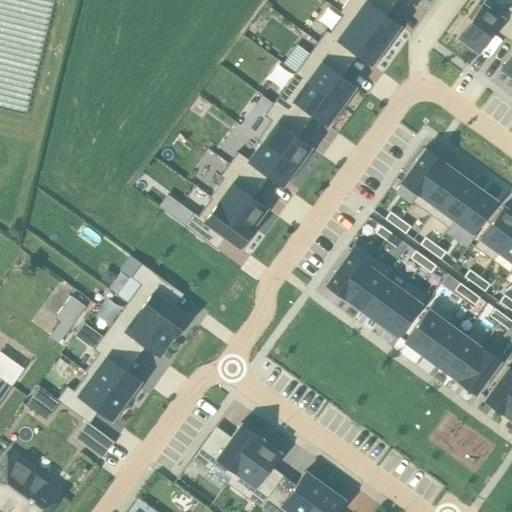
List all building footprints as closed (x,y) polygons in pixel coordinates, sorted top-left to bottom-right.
[(344,15),(387,46),(398,32),(395,30),(399,25),(376,8),(381,0),(347,0),(339,12),(342,15),(342,14),(344,15)] [(505,37),(511,27),(511,7),(509,6),(505,11),(490,0),(484,0),(480,6),(477,4),(468,16),(471,18),(457,37),(461,40),(459,42),(471,51),(473,49),(477,52),(494,29),(505,37)] [(317,42),(339,58),(347,47),(370,64),(374,59),(377,61),(387,46),(344,15),(342,14),(342,15),(329,32),(326,30),(317,42)] [(511,27),(505,37),(511,42),(511,51),(500,68),(511,77),(511,27)] [(295,72),(343,107),(354,93),(351,91),(355,86),(332,69),(339,58),(317,42),(295,72)] [(273,103),(295,119),(303,108),(326,125),(330,120),(332,122),(343,107),(295,72),(273,103)] [(264,143),(298,168),(309,153),(307,151),(310,146),(287,130),(295,119),(273,103),(264,115),(271,120),(257,139),(261,142),(262,141),(264,143)] [(228,163),(251,179),(259,169),(282,186),(285,181),(288,182),(298,168),(264,143),(262,141),(261,142),(248,159),(237,151),(228,163)] [(418,193),(442,161),(424,148),(400,181),(417,193),(418,194),(418,193)] [(418,194),(417,193),(412,201),(430,214),(460,174),(442,161),(418,193),(418,194)] [(209,196),(253,228),(253,227),(252,226),(266,207),(243,190),(251,179),(228,163),(220,175),(223,178),(209,196)] [(454,218),(478,187),(460,174),(430,214),(448,228),(454,220),(454,218)] [(454,220),(471,233),(495,200),(478,187),(454,218),(454,220)] [(250,231),(253,228),(209,196),(209,197),(211,198),(198,216),(193,212),(184,225),(206,241),(214,230),(238,247),(241,243),(244,245),(253,233),(250,231)] [(474,246),(491,258),(511,230),(511,211),(503,205),(474,246)] [(395,226),(400,219),(390,211),(385,218),(395,226)] [(400,219),(395,226),(405,233),(410,226),(400,219)] [(385,239),(390,232),(380,225),(375,232),(385,239)] [(511,266),(508,271),(509,272),(511,268),(511,230),(491,258),(492,260),(498,252),(511,262),(511,266)] [(390,232),(385,239),(395,247),(400,239),(390,232)] [(430,251),(435,244),(425,237),(420,244),(430,251)] [(435,244),(430,251),(440,258),(445,251),(435,244)] [(420,265),(425,258),(415,250),(410,257),(420,265)] [(342,296),(366,263),(349,251),(325,283),(342,296)] [(366,263),(342,296),(360,310),(383,279),(384,277),(385,277),(391,269),(372,256),(366,263)] [(425,258),(420,265),(430,272),(435,265),(425,258)] [(126,303),(172,336),(173,337),(176,333),(178,335),(187,322),(185,320),(187,316),(164,299),(173,286),(141,263),(131,277),(140,284),(126,303)] [(464,276),(474,283),(479,276),(469,269),(464,276)] [(489,284),(479,276),(474,283),(484,291),(489,284)] [(402,290),(401,289),(385,277),(384,277),(383,279),(360,310),(378,323),(402,290)] [(402,290),(378,323),(396,336),(426,295),(407,281),(401,289),(402,290)] [(454,290),(464,297),(469,290),(459,283),(454,290)] [(479,297),(469,290),(464,297),(474,304),(479,297)] [(73,292),(48,332),(63,342),(88,302),(73,292)] [(499,302),(509,309),(511,304),(511,300),(504,294),(499,302)] [(404,341),(422,354),(452,313),(434,300),(404,341)] [(158,355),(172,336),(126,303),(103,334),(126,351),(135,338),(158,355)] [(489,315),(499,322),(504,315),(494,308),(489,315)] [(422,354),(440,367),(464,334),(447,322),(453,314),(452,313),(422,354)] [(511,325),(511,321),(504,315),(499,322),(509,330),(511,325)] [(116,363),(126,351),(103,334),(93,348),(98,352),(85,370),(128,402),(138,387),(136,385),(139,380),(116,363)] [(440,367),(458,380),(482,347),(464,334),(440,367)] [(499,360),(482,347),(458,380),(475,393),(499,360)] [(0,399),(10,385),(4,380),(13,367),(0,357),(0,399)] [(483,399),(501,412),(511,397),(511,369),(507,366),(483,399)] [(117,416),(128,402),(85,370),(84,371),(86,373),(74,390),(66,385),(56,399),(78,415),(88,403),(111,419),(114,414),(117,416)] [(27,405),(45,419),(58,402),(39,388),(27,405)] [(511,397),(501,412),(511,419),(511,397)] [(230,477),(259,436),(257,434),(259,431),(247,422),(245,425),(241,422),(223,446),(208,435),(192,457),(208,469),(212,464),(230,477)] [(259,436),(230,477),(226,482),(259,507),(275,484),(262,475),(279,452),(260,438),(261,437),(259,436)] [(7,449),(0,459),(0,502),(13,511),(41,511),(56,491),(53,489),(29,471),(32,467),(7,449)] [(259,507),(266,511),(304,511),(326,482),(312,471),(310,474),(305,470),(288,493),(275,484),(259,507)] [(334,511),(344,499),(339,495),(341,493),(326,482),(304,511),(334,511)]
